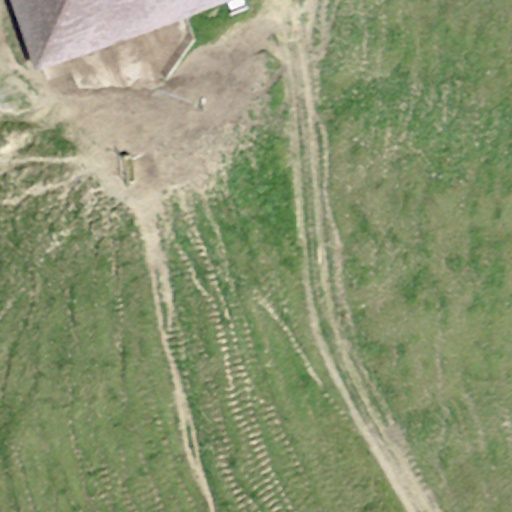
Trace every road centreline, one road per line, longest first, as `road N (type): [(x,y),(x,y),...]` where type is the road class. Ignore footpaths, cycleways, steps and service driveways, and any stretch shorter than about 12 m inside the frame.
road 1 (track): [(421,511),(324,308),(291,22)]
road 2 (track): [(0,103),(86,113),(156,105),(182,92),(240,36),(291,22)]
